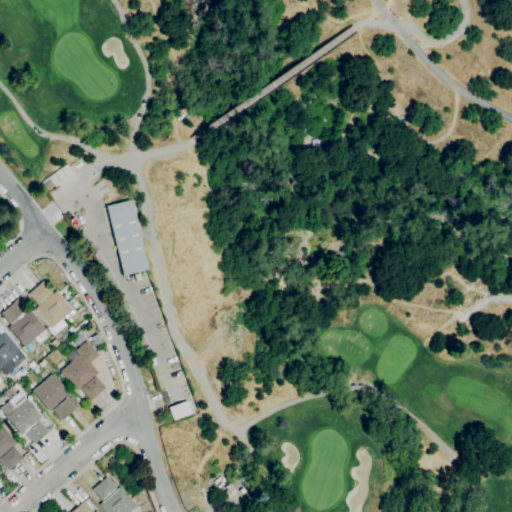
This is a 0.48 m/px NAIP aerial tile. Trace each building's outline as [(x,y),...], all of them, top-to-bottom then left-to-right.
[(123,275),(106,206),(131,200),(148,269),(123,275)] [(56,333),(52,328),(51,329),(35,309),(38,306),(28,294),(43,281),(53,293),(56,290),(73,310),(62,319),(66,324),(56,333)] [(71,306),(68,302),(72,298),(76,303),(71,306)] [(30,353),(25,347),(24,348),(7,328),(11,325),(1,313),(15,300),(24,311),(17,316),(18,318),(29,310),(50,335),(42,341),(38,336),(33,340),(38,346),(30,353)] [(5,376),(0,370),(0,334),(3,331),(21,351),(20,352),(26,358),(5,376)] [(96,346),(91,337),(98,333),(103,342),(96,346)] [(76,391),(60,372),(69,363),(66,359),(76,350),(87,341),(99,355),(90,363),(98,373),(76,391)] [(48,411),(31,391),(33,390),(29,385),(34,380),(38,385),(52,374),(69,393),(48,411)] [(90,401),(80,389),(95,376),(105,388),(90,401)] [(34,444),(24,432),(21,435),(4,416),(5,415),(0,408),(19,391),(42,417),(38,420),(49,432),(34,444)] [(61,420),(52,410),(67,397),(76,408),(61,420)] [(173,420),(168,408),(186,401),(191,414),(173,420)] [(0,456),(0,424),(16,443),(0,456)] [(8,471),(0,461),(0,457),(13,446),(23,458),(8,471)] [(101,501),(91,489),(107,476),(117,488),(101,501)] [(129,511),(104,511),(98,504),(120,486),(137,506),(129,511)] [(70,511),(83,501),(93,511),(95,511),(97,510),(98,511),(70,511)]
